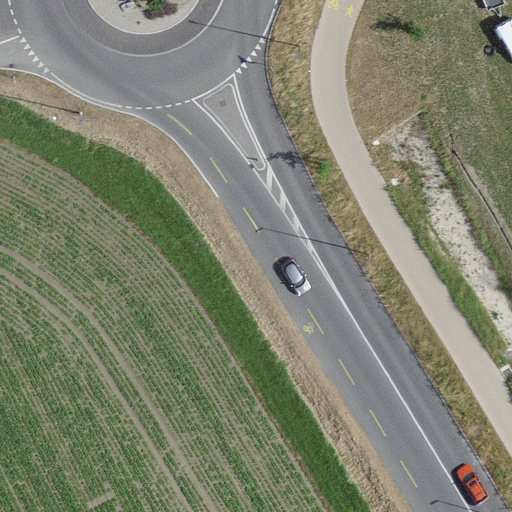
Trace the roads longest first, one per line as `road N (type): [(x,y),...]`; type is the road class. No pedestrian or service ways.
road 1 (tertiary): [(200,71),(465,511)]
road 2 (tertiary): [(36,0),(60,48),(111,80),(171,82),(200,71)]
